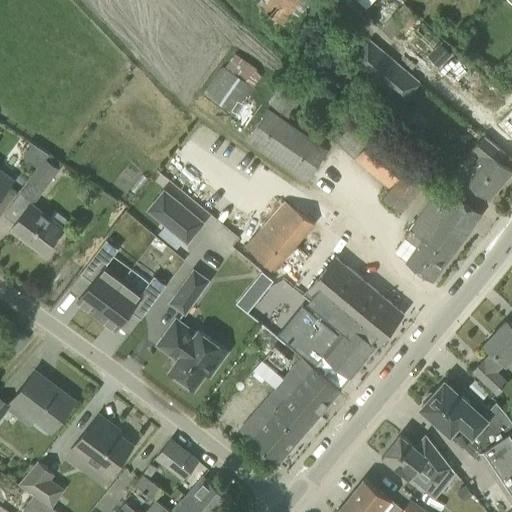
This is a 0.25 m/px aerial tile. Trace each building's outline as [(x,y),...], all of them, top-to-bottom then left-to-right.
[(257,0),(256,2),(283,22),(292,10),(299,0),(257,0)] [(381,28),(395,41),(417,15),(404,3),(381,28)] [(352,59),(402,101),(420,80),(369,38),(352,59)] [(303,55),(315,64),(327,48),(315,39),(303,55)] [(251,85),(224,66),(221,64),(203,91),(233,112),(251,85)] [(268,101),(289,116),(313,83),(291,68),(268,101)] [(320,104),(328,111),(335,102),(326,96),(320,104)] [(246,139),(306,180),(328,148),(268,107),(246,139)] [(359,112),(335,140),(352,155),(365,166),(389,138),(375,126),(359,112)] [(511,116),(499,129),(511,141),(511,116)] [(460,176),(473,187),(489,199),(511,171),(511,170),(499,160),(505,153),(483,134),(471,148),(478,154),(460,176)] [(388,185),(407,163),(411,157),(412,157),(400,147),(377,176),(388,185)] [(21,191),(34,201),(63,162),(49,153),(45,158),(44,156),(31,173),(33,175),(21,191)] [(411,157),(407,163),(380,200),(400,214),(431,172),(411,157)] [(0,196),(15,178),(0,167),(0,196)] [(408,227),(410,228),(404,236),(416,245),(404,261),(432,281),(481,213),(440,184),(408,227)] [(259,189),(244,206),(255,216),(271,199),(259,189)] [(203,222),(164,190),(148,209),(187,241),(203,222)] [(245,244),(274,269),(315,222),(284,199),(245,244)] [(11,229),(43,253),(65,225),(32,201),(11,229)] [(92,281),(77,300),(96,314),(128,272),(111,259),(119,248),(106,239),(81,272),(92,281)] [(304,353),(301,356),(339,388),(350,375),(351,376),(404,312),(334,254),(307,286),(300,287),(293,296),(262,270),(238,300),(304,353)] [(185,313),(208,280),(193,270),(170,302),(185,313)] [(128,272),(96,314),(115,328),(130,309),(141,318),(166,284),(154,275),(146,286),(128,272)] [(178,358),(169,370),(194,388),(206,372),(210,375),(229,348),(197,326),(195,329),(177,316),(157,344),(172,355),(173,353),(178,358)] [(508,380),(497,370),(504,363),(505,363),(511,356),(511,325),(507,320),(484,343),(493,351),(474,370),(496,392),(508,380)] [(340,389),(339,388),(301,356),(283,377),(275,387),(239,430),(278,462),(340,389)] [(275,387),(283,377),(262,360),(252,372),(262,381),(264,378),(275,387)] [(12,401),(25,410),(19,417),(27,423),(33,422),(35,420),(50,432),(74,400),(35,371),(12,401)] [(478,452),(511,502),(511,420),(505,410),(496,416),(492,413),(493,412),(474,396),(468,402),(445,381),(436,391),(429,391),(422,399),(422,406),(421,407),(449,432),(448,433),(462,445),(467,440),(479,451),(478,452)] [(0,419),(10,405),(0,397),(0,419)] [(79,466),(87,456),(110,474),(133,444),(109,426),(111,423),(98,413),(73,446),(74,447),(66,456),(79,466)] [(419,466),(437,481),(450,465),(425,434),(416,446),(400,433),(381,457),(409,479),(419,466)] [(155,457),(183,479),(198,461),(170,438),(155,457)] [(37,460),(18,483),(23,486),(50,505),(62,489),(48,479),(53,473),(40,463),(37,460)] [(134,482),(155,499),(163,488),(142,472),(134,482)] [(203,475),(171,511),(220,511),(231,499),(203,475)] [(426,511),(411,499),(403,509),(365,478),(336,511),(426,511)] [(465,486),(457,492),(464,501),(472,494),(465,486)] [(20,511),(59,511),(33,494),(20,511)]
